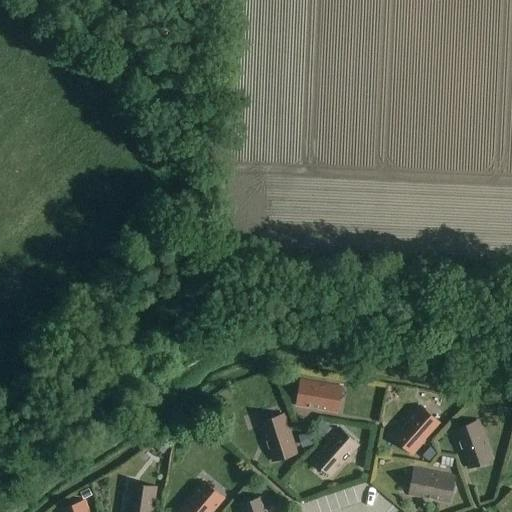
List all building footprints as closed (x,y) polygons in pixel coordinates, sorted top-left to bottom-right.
[(337,411),(342,386),(302,379),(297,404),(337,411)] [(412,453),(439,422),(420,406),(394,436),(412,453)] [(273,459),(297,451),(284,413),(261,421),(273,459)] [(315,429),(323,436),(331,426),(323,420),(315,429)] [(469,467),(492,459),(479,421),(456,429),(469,467)] [(331,475),(358,444),(339,428),(312,459),(331,475)] [(163,453),(169,446),(160,439),(155,447),(163,453)] [(422,455),(428,460),(435,452),(429,447),(422,455)] [(453,467),(455,459),(443,457),(441,464),(453,467)] [(450,501),(455,477),(415,469),(410,494),(450,501)] [(211,511),(223,498),(204,482),(178,511),(211,511)] [(151,511),(156,487),(132,483),(126,511),(151,511)] [(241,511),(267,511),(263,497),(239,504),(241,511)] [(62,511),(88,511),(85,501),(61,509),(62,511)]
